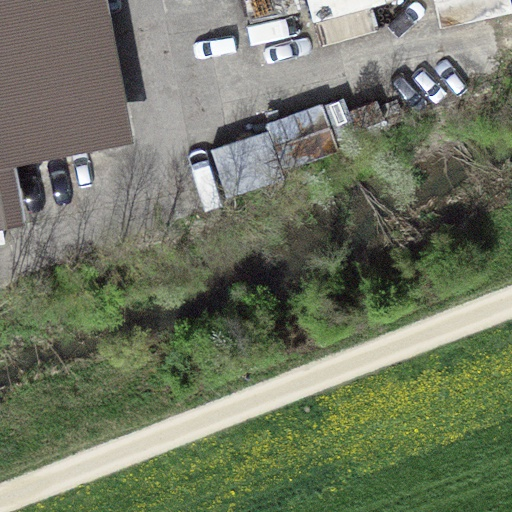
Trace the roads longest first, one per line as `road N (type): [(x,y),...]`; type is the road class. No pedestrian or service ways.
road 1 (track): [(0,505),(511,305)]
road 2 (unknown): [(0,249),(109,210),(146,168),(166,123),(158,0)]
